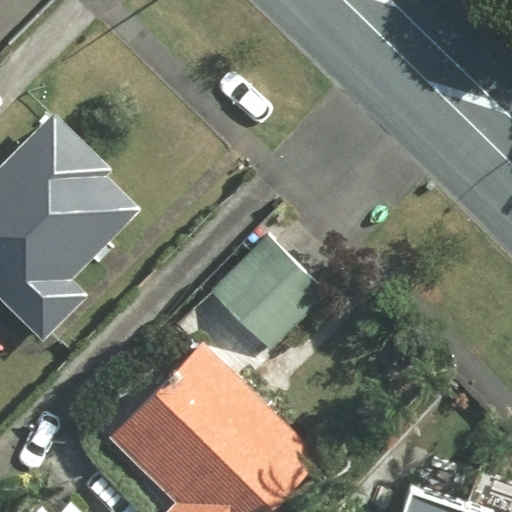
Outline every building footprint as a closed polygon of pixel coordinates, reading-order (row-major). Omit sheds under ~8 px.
[(69,97),(0,167),(0,275),(58,331),(103,283),(87,267),(159,193),(125,161),(131,156),(69,97)] [(335,291),(275,231),(223,282),(282,343),(335,291)] [(184,511),(272,511),(337,446),(215,330),(120,427),(187,491),(175,503),(184,511)] [(511,511),(511,494),(419,463),(402,511),(381,511),(372,509),(371,511),(511,511)] [(96,511),(65,482),(36,511),(96,511)]
